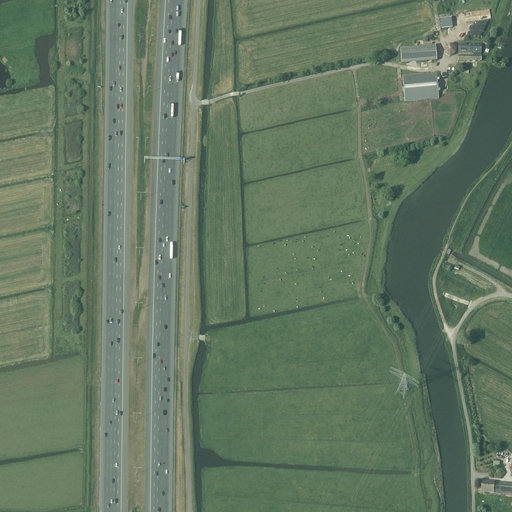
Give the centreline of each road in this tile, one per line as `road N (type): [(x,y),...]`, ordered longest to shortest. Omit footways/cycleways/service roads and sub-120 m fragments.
road 1 (unclassified): [(189,511),(186,312),(199,0)]
road 2 (motorway): [(158,511),(173,0)]
road 3 (motorway): [(118,0),(112,511)]
road 4 (track): [(353,67),(370,226),(362,292),(394,344),(414,481)]
road 5 (unclassified): [(472,511),(453,340),(476,303),(511,295)]
